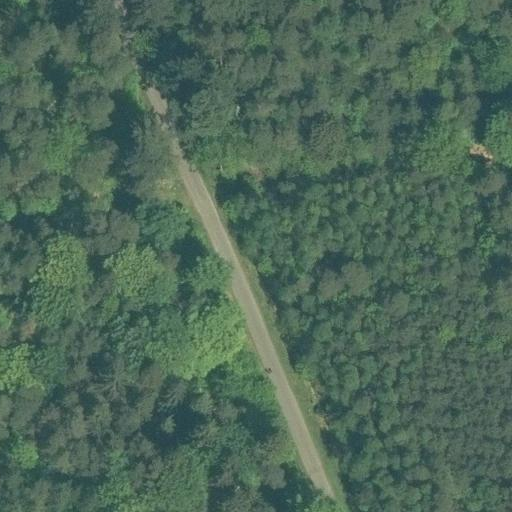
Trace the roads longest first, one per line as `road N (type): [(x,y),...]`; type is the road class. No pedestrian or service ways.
road 1 (unclassified): [(329,511),(118,0)]
road 2 (track): [(511,168),(198,195),(122,217),(0,233)]
